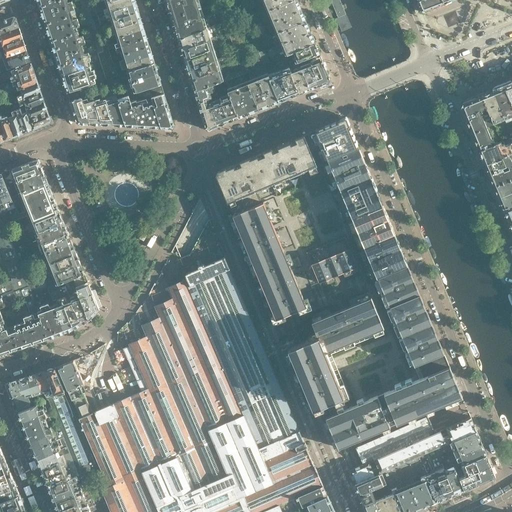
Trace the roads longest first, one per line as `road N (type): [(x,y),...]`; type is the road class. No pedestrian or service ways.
road 1 (residential): [(351,96),(511,481)]
road 2 (residential): [(511,271),(429,64)]
road 3 (residential): [(62,141),(62,173),(119,314)]
road 4 (residential): [(119,314),(198,149)]
road 5 (residential): [(198,149),(218,152),(351,96)]
road 6 (residential): [(351,96),(330,95),(198,149)]
road 7 (residential): [(198,149),(151,0)]
road 8 (residential): [(24,5),(63,118),(62,141)]
road 9 (residential): [(198,149),(62,141)]
road 10 (residential): [(0,372),(97,333),(119,314)]
